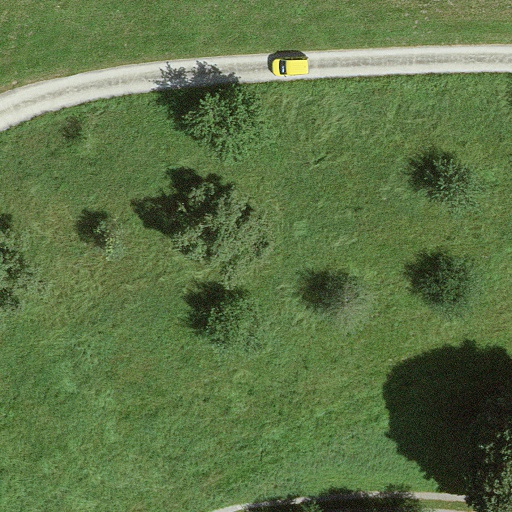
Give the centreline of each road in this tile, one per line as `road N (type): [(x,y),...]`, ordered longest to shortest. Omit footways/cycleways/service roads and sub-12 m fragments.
road 1 (track): [(0,111),(81,87),(174,73),(511,59)]
road 2 (track): [(507,511),(414,502),(263,511)]
